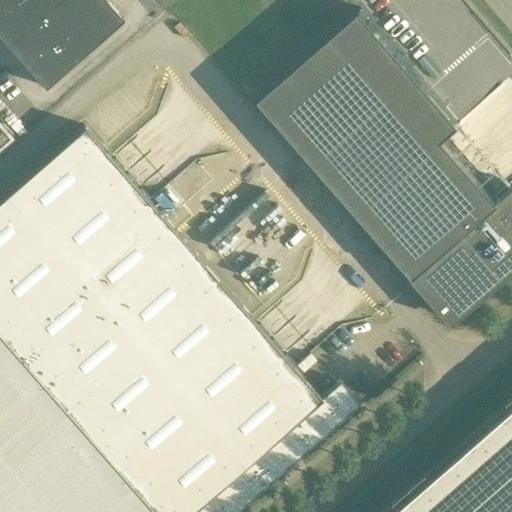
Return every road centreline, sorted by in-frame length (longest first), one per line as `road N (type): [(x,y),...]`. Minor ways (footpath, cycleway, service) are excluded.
road 1 (unknown): [(133,148),(225,69),(373,239)]
road 2 (unclassified): [(311,511),(511,332)]
road 3 (unknown): [(373,239),(479,361)]
road 4 (unknown): [(284,320),(373,239)]
